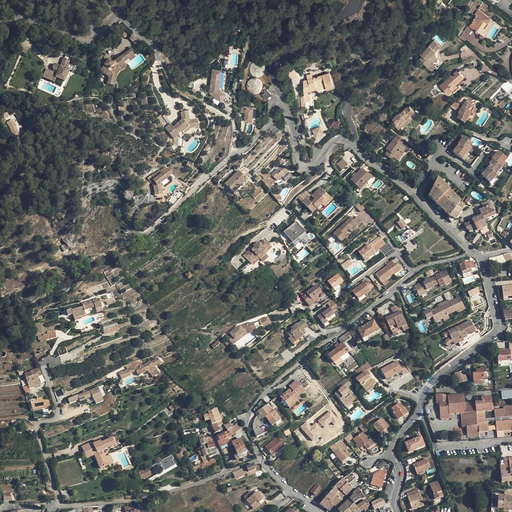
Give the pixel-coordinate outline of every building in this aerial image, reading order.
[(484,3),(481,8),(485,11),(489,6),(484,3)] [(474,20),(470,26),(473,28),(481,34),(484,30),(488,25),(488,24),(486,23),(490,18),(478,10),(475,14),(477,16),(474,20)] [(470,26),(468,24),(464,31),(469,34),(473,28),(470,26)] [(469,34),(464,31),(459,38),(466,42),(471,35),(469,34)] [(422,57),(420,60),(425,64),(427,61),(431,64),(432,63),(437,58),(434,53),(437,49),(440,46),(434,41),(421,55),(422,57)] [(29,48),(21,44),(17,50),(26,54),(29,48)] [(112,62),(108,59),(104,65),(100,70),(109,77),(107,83),(113,85),(116,74),(119,69),(117,67),(123,62),(129,58),(129,57),(135,53),(131,48),(119,57),(112,62)] [(108,59),(103,56),(99,62),(104,65),(108,59)] [(442,62),(439,56),(437,58),(432,63),(435,65),(437,68),(442,62)] [(46,69),(42,76),(54,82),(56,78),(64,81),(68,71),(72,73),(74,67),(68,64),(69,61),(63,58),(60,66),(58,65),(58,66),(55,65),(56,64),(55,64),(54,65),(53,66),(53,67),(52,68),(53,69),(53,70),(54,70),(53,72),(46,69)] [(258,61),(256,61),(254,61),(253,62),(251,64),(250,65),(249,67),(249,69),(250,71),(250,73),(252,75),(253,76),(255,76),(257,77),(259,77),(261,76),(263,75),(264,73),(265,71),(265,69),(265,67),(264,65),(263,64),(262,62),(260,61),(258,61)] [(431,64),(427,61),(425,64),(431,70),(435,65),(432,63),(431,64)] [(210,92),(221,100),(226,93),(223,91),(221,90),(219,88),(220,85),(222,85),(224,70),(213,69),(210,92)] [(455,84),(463,77),(457,70),(453,73),(455,75),(453,77),(451,75),(440,85),(448,94),(457,86),(455,84)] [(294,71),(287,74),(290,81),(297,77),(294,71)] [(308,80),(303,82),(303,96),(301,96),(301,108),(306,109),(306,108),(305,102),(309,102),(310,101),(310,99),(310,98),(309,97),(309,93),(309,91),(316,89),(317,90),(326,88),(326,89),(331,88),(332,87),(333,85),(329,73),(313,78),(308,80)] [(463,77),(455,84),(457,86),(465,79),(463,77)] [(246,85),(246,87),(246,89),(247,91),(249,92),(251,94),(253,94),(255,94),(257,94),(258,93),(260,92),(261,90),(262,88),(262,86),(262,84),(261,82),(260,81),(259,79),(257,78),(255,78),(253,78),(251,79),(249,80),(247,81),(246,83),(246,85)] [(511,86),(511,84),(507,81),(501,87),(506,92),(511,86)] [(271,94),(267,90),(262,95),(266,99),(271,94)] [(459,115),(457,119),(464,124),(468,126),(475,116),(473,114),(477,110),(471,106),(473,103),(468,99),(463,107),(459,112),(458,113),(458,114),(459,115)] [(503,100),(498,105),(501,109),(506,104),(503,100)] [(454,104),(452,108),(459,112),(463,107),(455,101),(454,103),(454,104)] [(253,106),(241,105),(241,112),(245,112),(245,120),(252,121),(253,106)] [(393,120),(391,122),(399,129),(403,125),(402,125),(407,120),(406,119),(409,117),(414,113),(408,107),(403,110),(399,114),(398,113),(392,119),(393,120)] [(182,120),(173,128),(170,125),(169,123),(164,127),(164,128),(165,129),(172,138),(174,139),(177,137),(178,136),(180,138),(181,137),(182,137),(183,136),(183,135),(184,134),(190,129),(191,133),(199,132),(199,130),(198,130),(198,128),(199,128),(197,120),(189,122),(187,112),(181,113),(182,120)] [(165,115),(159,119),(164,127),(169,123),(170,123),(165,115)] [(412,119),(409,117),(406,119),(407,120),(402,125),(403,125),(402,125),(404,127),(412,119)] [(12,120),(7,123),(11,129),(12,133),(14,137),(13,140),(17,141),(17,140),(18,140),(16,135),(19,134),(17,130),(16,131),(14,127),(16,126),(12,120)] [(315,137),(323,133),(320,126),(312,130),(315,137)] [(393,158),(395,159),(398,155),(400,152),(402,153),(405,149),(400,145),(404,141),(397,135),(386,150),(387,151),(385,155),(392,160),(393,158)] [(461,140),(458,144),(459,145),(467,151),(470,147),(473,143),(464,137),(461,140)] [(459,145),(455,149),(456,150),(454,153),(462,160),(465,155),(468,151),(467,151),(459,145)] [(496,157),(493,160),(500,166),(504,162),(507,159),(499,151),(495,156),(496,157)] [(356,156),(351,162),(357,167),(362,161),(356,156)] [(347,166),(343,160),(337,164),(342,170),(347,166)] [(500,166),(493,160),(489,164),(490,165),(488,168),(495,174),(498,171),(501,167),(500,166)] [(281,165),(278,169),(276,167),(266,177),(262,180),(269,189),(273,184),(276,180),(277,181),(279,178),(280,178),(279,177),(281,175),(282,177),(285,179),(290,174),(281,165)] [(152,174),(148,177),(151,181),(153,179),(157,184),(154,186),(155,195),(162,194),(161,183),(161,182),(167,178),(166,177),(173,172),(169,167),(167,169),(166,166),(161,170),(161,169),(152,174)] [(485,173),(482,177),(489,183),(496,176),(495,174),(488,168),(484,172),(485,173)] [(357,173),(350,180),(358,188),(363,183),(364,185),(360,189),(359,189),(357,191),(359,193),(366,186),(365,184),(372,177),(367,173),(362,169),(358,172),(359,173),(358,174),(357,173)] [(237,172),(225,184),(234,193),(247,180),(240,173),(239,174),(237,172)] [(460,201),(437,178),(428,196),(449,217),(460,201)] [(247,180),(234,193),(235,194),(248,181),(247,180)] [(320,188),(311,196),(315,200),(311,203),(306,198),(302,202),(312,213),(314,211),(316,213),(318,211),(316,209),(321,205),(329,197),(320,188)] [(307,197),(302,192),(298,196),(297,197),(302,202),(306,198),(307,197)] [(329,197),(321,205),(324,208),(332,200),(329,197)] [(359,202),(355,205),(360,212),(365,208),(362,205),(359,202)] [(481,215),(484,220),(495,215),(493,210),(492,208),(490,205),(477,211),(479,214),(481,214),(481,215)] [(475,232),(479,231),(478,230),(486,227),(484,220),(481,215),(471,219),(472,220),(464,224),(466,228),(471,234),(475,232)] [(351,218),(333,235),(341,242),(346,237),(343,234),(346,231),(348,229),(351,232),(359,224),(362,221),(357,216),(354,219),(353,220),(351,218)] [(401,220),(396,224),(394,223),(392,225),(393,226),(396,229),(398,232),(402,229),(406,226),(401,220)] [(287,237),(291,244),(307,232),(300,226),(296,222),(284,232),(287,237)] [(396,229),(393,226),(386,232),(389,235),(396,229)] [(379,236),(364,248),(362,245),(356,249),(358,252),(365,261),(375,253),(374,252),(385,244),(382,240),(385,237),(382,233),(379,235),(379,236)] [(260,243),(258,244),(255,247),(252,249),(251,248),(244,255),(251,263),(254,259),(255,260),(258,257),(260,259),(265,254),(263,251),(269,246),(264,240),(260,243)] [(489,258),(491,265),(506,262),(505,260),(503,254),(489,258)] [(352,264),(349,260),(341,265),(344,270),(352,264)] [(392,260),(386,265),(387,266),(375,274),(384,286),(389,283),(386,279),(393,274),(394,275),(401,270),(397,263),(396,264),(395,265),(392,260)] [(462,263),(459,264),(461,272),(475,267),(473,261),(463,264),(462,263)] [(434,275),(435,276),(438,284),(440,287),(445,284),(444,282),(450,279),(446,271),(443,273),(440,274),(439,273),(434,275)] [(338,274),(328,281),(333,289),(334,291),(340,287),(338,285),(343,281),(338,274)] [(438,284),(435,276),(429,279),(429,278),(424,280),(425,282),(423,283),(422,283),(414,286),(417,293),(425,289),(426,291),(433,287),(433,286),(438,284)] [(364,282),(352,291),(358,299),(370,290),(373,288),(368,281),(365,283),(364,282)] [(511,298),(511,284),(502,285),(503,299),(511,298)] [(316,285),(302,297),(308,304),(317,297),(316,296),(321,291),(316,285)] [(470,297),(480,293),(477,287),(467,291),(470,297)] [(443,294),(447,300),(448,299),(449,302),(453,300),(449,291),(443,294)] [(317,297),(308,304),(309,306),(318,299),(317,297)] [(438,307),(430,311),(429,309),(423,312),(426,319),(432,317),(435,323),(439,321),(439,319),(442,318),(442,319),(443,321),(449,318),(448,315),(456,311),(464,307),(459,297),(453,300),(449,302),(438,307)] [(96,308),(102,307),(100,301),(99,299),(99,298),(93,300),(93,299),(84,302),(82,303),(83,306),(72,309),(66,310),(68,315),(73,314),(74,318),(81,316),(85,315),(88,315),(92,315),(92,314),(97,312),(96,308)] [(330,308),(317,316),(322,322),(326,319),(334,314),(333,312),(338,308),(336,304),(333,300),(327,304),(330,308)] [(394,314),(385,319),(387,323),(389,327),(391,331),(395,329),(401,327),(403,331),(408,329),(406,324),(400,311),(397,305),(391,308),(394,314)] [(511,310),(503,311),(505,320),(511,318),(511,310)] [(268,317),(259,320),(262,328),(271,325),(268,317)] [(297,323),(291,328),(292,329),(289,332),(287,333),(290,337),(290,338),(292,336),(296,341),(300,338),(304,335),(305,334),(301,329),(302,328),(304,330),(304,329),(308,326),(303,320),(298,324),(297,323)] [(374,320),(357,329),(362,338),(379,330),(374,320)] [(448,332),(443,334),(445,338),(447,337),(449,335),(451,338),(448,339),(446,340),(443,344),(448,347),(450,343),(452,342),(453,342),(452,340),(460,336),(462,339),(467,336),(466,335),(475,330),(470,320),(456,327),(448,332)] [(235,329),(226,336),(232,344),(242,337),(240,335),(244,332),(255,328),(253,322),(241,327),(240,326),(239,326),(235,329)] [(118,325),(103,329),(104,334),(119,330),(118,325)] [(54,329),(50,330),(51,332),(44,334),(44,335),(37,337),(39,340),(40,340),(41,342),(45,340),(49,338),(56,337),(54,329)] [(350,330),(338,339),(342,344),(353,336),(350,330)] [(460,336),(452,340),(453,342),(452,342),(454,345),(463,341),(462,339),(460,336)] [(336,349),(327,355),(333,363),(348,352),(342,344),(339,346),(336,349)] [(511,349),(509,350),(497,351),(498,361),(511,360),(510,359),(510,356),(511,355),(511,349)] [(157,357),(151,362),(150,361),(144,365),(142,366),(142,364),(138,366),(134,367),(136,371),(138,375),(140,380),(151,376),(150,374),(156,370),(154,367),(161,362),(157,357)] [(129,364),(126,365),(127,369),(128,369),(134,367),(138,366),(142,364),(140,360),(140,359),(136,361),(129,364)] [(381,368),(386,379),(401,371),(403,374),(406,373),(399,359),(381,368)] [(359,376),(355,379),(364,390),(371,384),(370,383),(373,381),(369,375),(368,374),(369,373),(368,372),(372,369),(367,361),(356,370),(360,375),(359,376)] [(34,372),(24,375),(28,386),(29,389),(40,385),(37,376),(41,375),(39,368),(33,370),(34,372)] [(486,368),(480,368),(481,370),(476,370),(476,373),(475,373),(473,374),(473,380),(484,380),(483,373),(486,372),(486,368)] [(464,370),(455,373),(458,383),(467,381),(464,370)] [(339,390),(334,394),(345,407),(351,403),(349,401),(353,397),(350,393),(349,393),(348,392),(349,392),(346,388),(351,385),(346,378),(337,385),(340,389),(339,390)] [(296,381),(294,383),(294,384),(290,387),(289,386),(289,387),(290,388),(291,389),(283,396),(286,398),(284,400),(288,404),(291,401),(292,402),(298,397),(299,399),(300,400),(300,399),(298,397),(296,395),(303,389),(309,385),(304,379),(299,384),(296,381)] [(29,389),(28,386),(23,388),(26,393),(31,395),(29,389)] [(93,396),(95,404),(104,401),(99,387),(67,397),(70,404),(93,396)] [(280,397),(281,398),(282,397),(283,396),(291,389),(290,388),(280,397)] [(511,390),(510,391),(502,391),(502,399),(511,398),(511,390)] [(448,393),(436,394),(437,404),(439,404),(440,419),(450,418),(451,418),(451,414),(461,413),(462,427),(466,427),(467,436),(479,435),(479,434),(485,433),(485,432),(488,432),(487,423),(495,422),(496,431),(511,429),(511,406),(503,407),(503,409),(494,410),(495,418),(485,419),(484,411),(492,411),(491,396),(477,398),(477,402),(475,402),(475,404),(471,404),(471,402),(465,403),(464,394),(448,395),(448,393)] [(400,402),(392,408),(394,411),(393,412),(398,419),(407,413),(400,402)] [(266,405),(258,411),(263,418),(265,417),(272,426),(281,420),(274,410),(273,411),(270,406),(268,408),(266,405)] [(217,408),(208,411),(209,414),(203,416),(205,421),(210,419),(211,424),(215,423),(218,422),(221,421),(221,420),(219,415),(217,408)] [(306,421),(300,427),(312,440),(332,422),(334,424),(339,420),(330,409),(311,427),(306,421)] [(381,418),(372,425),(379,434),(383,431),(383,430),(387,426),(381,418)] [(225,428),(227,431),(232,427),(228,422),(223,425),(225,428)] [(215,423),(211,424),(213,428),(213,429),(214,431),(215,433),(220,430),(218,428),(217,426),(215,423)] [(232,427),(227,431),(228,431),(231,435),(232,435),(241,428),(237,423),(232,427)] [(224,433),(217,436),(219,441),(217,442),(220,447),(227,444),(226,443),(227,443),(228,443),(228,442),(228,441),(226,437),(231,435),(228,431),(227,431),(224,433)] [(362,433),(353,439),(357,444),(359,447),(360,448),(364,445),(367,449),(373,444),(370,439),(368,440),(362,433)] [(417,438),(404,443),(408,452),(424,446),(420,436),(417,438)] [(92,442),(81,446),(86,458),(93,455),(94,455),(97,460),(100,468),(108,465),(105,457),(102,450),(115,445),(119,443),(116,437),(108,440),(101,443),(101,441),(96,443),(93,444),(92,442)] [(277,438),(265,447),(272,455),(283,446),(277,438)] [(241,439),(232,442),(234,449),(237,455),(241,453),(240,451),(245,449),(242,443),(241,439)] [(340,440),(330,447),(331,448),(341,441),(340,440)] [(341,441),(331,448),(335,453),(341,462),(350,456),(346,451),(343,447),(344,446),(341,441)] [(206,443),(200,445),(201,450),(198,452),(198,453),(200,455),(201,458),(203,457),(205,456),(208,455),(206,450),(208,449),(206,443)] [(111,455),(105,457),(108,465),(114,463),(111,455)] [(199,465),(196,466),(198,468),(200,467),(201,469),(216,463),(214,458),(207,461),(203,463),(199,465)] [(426,459),(413,465),(416,472),(422,470),(422,472),(423,471),(430,468),(426,459)] [(383,460),(377,465),(380,469),(386,464),(383,460)] [(254,464),(246,467),(244,468),(233,472),(236,477),(247,473),(247,472),(256,469),(254,464)] [(153,466),(138,472),(141,479),(151,475),(152,478),(157,476),(153,466)] [(374,473),(370,484),(377,486),(381,488),(383,483),(381,482),(383,477),(384,477),(386,471),(382,470),(374,474),(374,473)] [(355,471),(344,480),(347,483),(358,474),(355,471)] [(343,479),(338,482),(343,487),(344,486),(347,483),(344,480),(343,479)] [(437,482),(429,485),(431,488),(432,488),(434,494),(433,494),(435,499),(443,496),(437,482)] [(347,483),(344,486),(349,491),(352,488),(347,483)] [(316,485),(310,491),(315,495),(321,488),(316,485)] [(335,486),(330,492),(335,496),(341,501),(345,496),(340,490),(335,486)] [(343,487),(340,490),(345,496),(349,491),(344,486),(343,487)] [(354,495),(354,494),(359,500),(365,499),(358,489),(355,491),(353,493),(354,495)] [(417,490),(406,494),(408,497),(407,497),(409,502),(411,509),(412,509),(423,505),(419,493),(418,493),(417,490)] [(257,492),(253,495),(250,491),(243,497),(244,497),(242,498),(244,501),(246,500),(251,506),(257,501),(259,503),(262,500),(257,492)] [(11,500),(10,492),(3,493),(4,501),(11,500)] [(330,492),(325,497),(331,502),(329,503),(333,507),(334,506),(336,503),(338,504),(341,501),(335,496),(330,492)] [(511,495),(511,493),(504,493),(504,496),(503,509),(502,511),(511,511),(511,501),(511,502),(511,495)] [(354,495),(349,499),(353,504),(357,502),(359,500),(354,494),(354,495)] [(504,496),(497,496),(498,501),(491,500),(491,508),(503,509),(504,496)] [(324,499),(319,504),(329,511),(333,507),(329,503),(331,502),(325,497),(324,499)] [(349,499),(343,504),(348,509),(351,511),(358,511),(356,508),(354,505),(353,504),(349,499)] [(359,505),(356,508),(358,511),(360,511),(363,510),(364,511),(366,510),(369,506),(366,500),(359,505)] [(382,501),(372,507),(374,511),(384,505),(382,501)]
